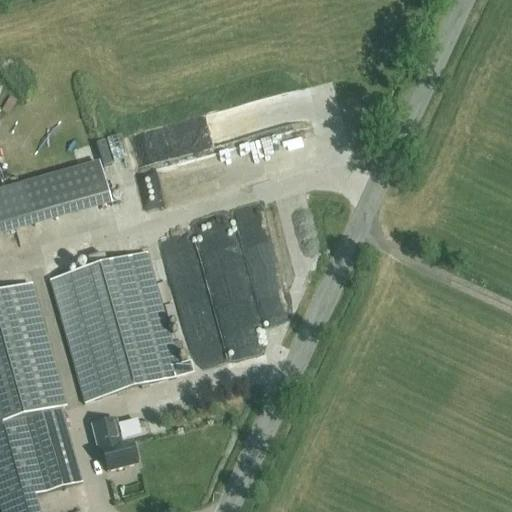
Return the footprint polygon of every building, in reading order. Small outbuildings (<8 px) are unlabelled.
[(126,139),(135,169),(158,163),(149,132),(126,139)] [(21,183),(0,189),(0,235),(33,226),(111,203),(99,161),(21,183)] [(86,406),(182,379),(146,256),(51,282),(86,406)] [(38,511),(35,498),(82,485),(27,289),(0,296),(0,511),(38,511)] [(108,473),(138,466),(133,442),(122,445),(116,421),(92,427),(98,452),(102,451),(108,473)]
